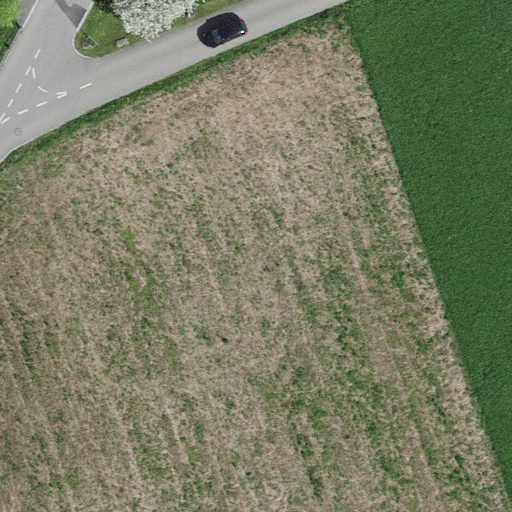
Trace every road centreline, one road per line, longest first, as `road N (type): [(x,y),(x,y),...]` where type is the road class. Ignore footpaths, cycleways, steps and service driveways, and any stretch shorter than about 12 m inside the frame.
road 1 (residential): [(0,124),(310,0)]
road 2 (unclassified): [(0,120),(67,0)]
